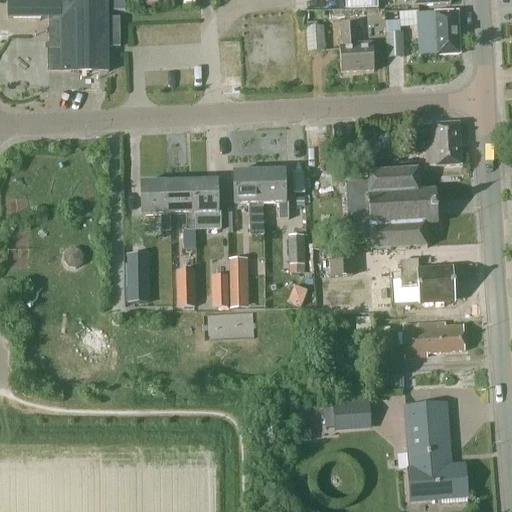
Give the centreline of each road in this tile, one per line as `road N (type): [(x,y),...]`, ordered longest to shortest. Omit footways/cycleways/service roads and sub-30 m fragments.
road 1 (residential): [(485,99),(0,127)]
road 2 (tertiary): [(511,451),(485,99)]
